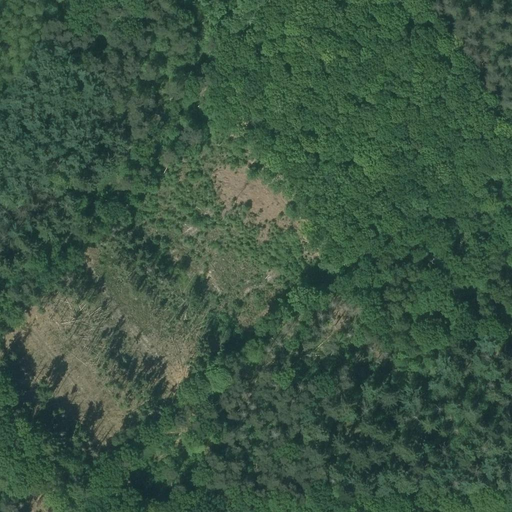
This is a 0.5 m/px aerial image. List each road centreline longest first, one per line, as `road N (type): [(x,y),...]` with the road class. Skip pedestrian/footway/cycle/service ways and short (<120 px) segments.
road 1 (unknown): [(292,0),(0,318)]
road 2 (track): [(0,289),(263,0)]
